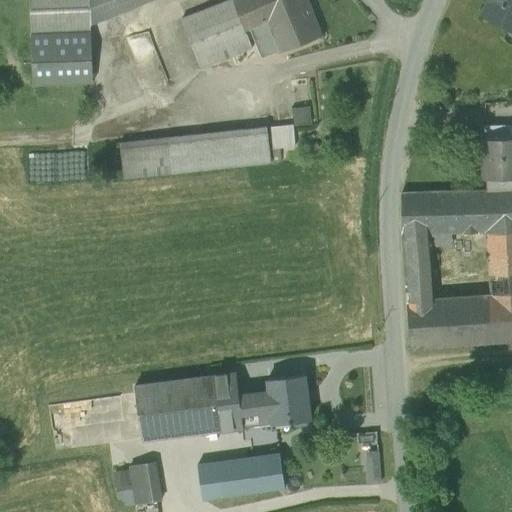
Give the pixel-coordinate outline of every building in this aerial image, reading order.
[(88,0),(29,0),(31,37),(90,34),(90,23),(88,0)] [(88,0),(90,23),(103,20),(151,0),(88,0)] [(259,0),(233,0),(224,4),(222,1),(181,21),(200,71),(252,50),(245,32),(249,30),(268,22),(259,0)] [(259,0),(268,22),(249,30),(261,59),(321,36),(307,0),(259,0)] [(511,0),(489,0),(482,14),(511,29),(511,0)] [(90,34),(31,37),(33,85),(92,82),(90,34)] [(311,112),(295,114),(297,126),(313,124),(311,112)] [(511,125),(484,126),(484,137),(511,136),(511,125)] [(295,126),(273,127),(275,148),(296,147),(295,126)] [(269,127),(168,135),(168,136),(171,172),(272,164),(269,127)] [(168,136),(120,140),(123,176),(171,172),(168,136)] [(511,136),(484,137),(479,137),(480,177),(484,177),(511,176),(511,136)] [(511,176),(484,177),(484,190),(511,189),(511,176)] [(511,189),(484,190),(436,192),(437,233),(453,232),(486,231),(491,294),(511,292),(511,189)] [(437,233),(436,192),(400,193),(401,234),(429,233),(437,233)] [(437,233),(429,233),(429,245),(454,244),(453,232),(437,233)] [(429,245),(429,233),(401,234),(406,301),(430,299),(429,245)] [(430,299),(406,301),(409,349),(511,340),(511,292),(491,294),(430,299)] [(309,375),(270,380),(271,391),(239,394),(243,424),(275,420),(276,424),(314,419),(309,375)] [(237,376),(137,388),(144,440),(243,428),(243,424),(239,394),(237,376)] [(358,483),(378,483),(377,431),(357,432),(358,483)] [(280,453),(200,464),(205,500),(285,489),(280,453)] [(154,460),(112,468),(120,507),(162,499),(154,460)]
